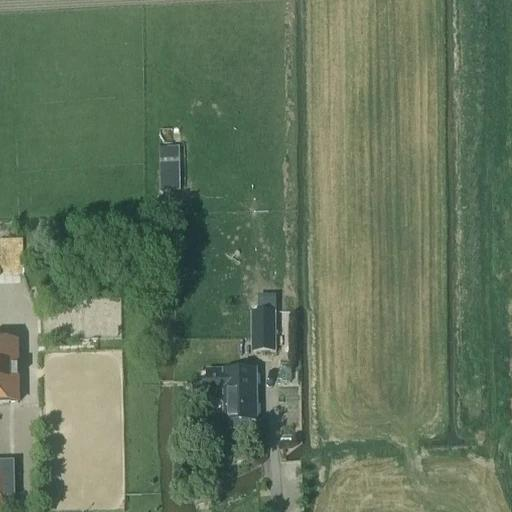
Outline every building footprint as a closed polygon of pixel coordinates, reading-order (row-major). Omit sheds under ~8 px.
[(178,150),(160,151),(160,185),(178,185),(178,150)] [(274,314),(254,314),(255,354),(275,354),(274,314)] [(0,405),(17,405),(16,345),(0,345),(0,405)] [(223,372),(206,372),(206,396),(223,396),(224,424),(229,424),(229,432),(247,432),(247,424),(255,424),(255,423),(255,393),(255,372),(223,372)] [(198,412),(198,424),(210,424),(210,412),(198,412)] [(0,503),(3,503),(3,499),(13,499),(12,465),(0,465),(0,503)]
